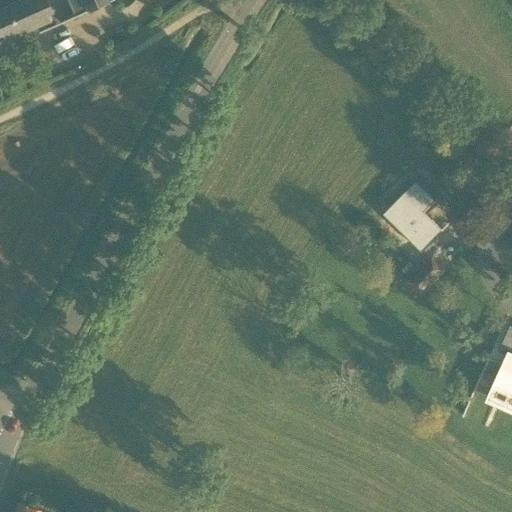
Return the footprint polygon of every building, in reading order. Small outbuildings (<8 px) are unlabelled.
[(0,0),(0,6),(0,7),(0,6),(0,24),(6,37),(6,38),(52,18),(44,0),(0,0)] [(84,0),(89,8),(89,9),(110,0),(109,0),(84,0)] [(420,251),(442,229),(424,211),(435,199),(415,180),(401,194),(382,213),(420,251)] [(431,259),(409,281),(420,291),(442,270),(431,259)] [(488,357),(473,391),(511,407),(511,324),(510,323),(494,360),(488,357)] [(45,511),(46,510),(19,501),(15,511),(45,511)]
